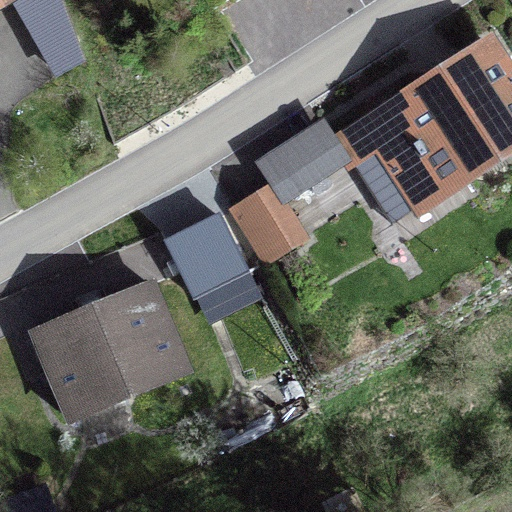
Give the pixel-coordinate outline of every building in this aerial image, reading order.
[(0,0),(0,3),(5,0),(16,0),(26,18),(56,0),(0,0)] [(341,146),(393,225),(511,150),(511,83),(490,50),(341,146)] [(279,255),(304,239),(271,189),(233,213),(263,258),(276,250),(279,255)] [(184,265),(240,242),(226,208),(170,231),(184,265)] [(188,374),(185,365),(220,350),(193,284),(158,298),(156,294),(38,340),(72,422),(188,374)]
